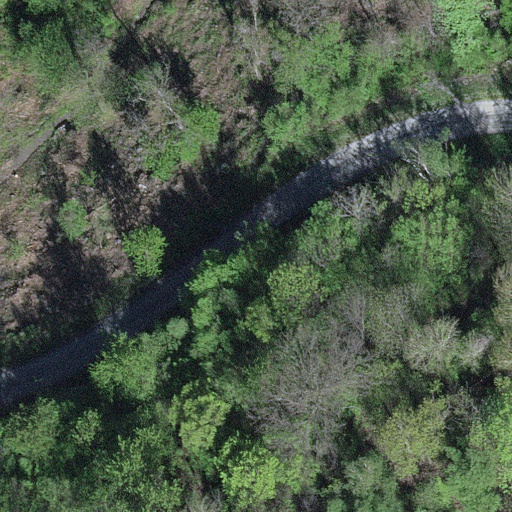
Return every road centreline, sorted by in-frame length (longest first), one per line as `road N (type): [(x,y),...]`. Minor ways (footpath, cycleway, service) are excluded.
road 1 (track): [(0,388),(89,343),(251,219)]
road 2 (track): [(251,219),(388,150),(511,130)]
